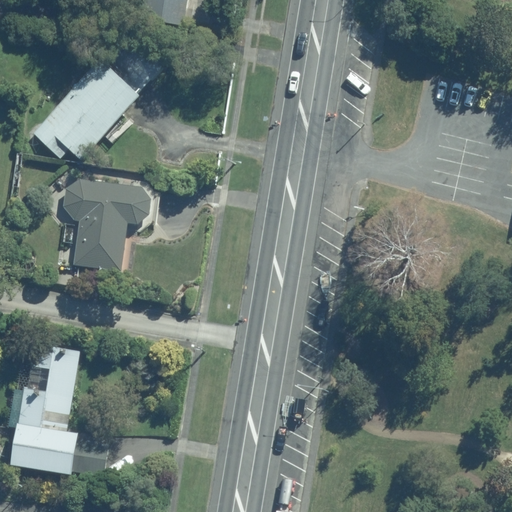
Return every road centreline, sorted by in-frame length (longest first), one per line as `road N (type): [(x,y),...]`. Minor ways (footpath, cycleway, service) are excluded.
road 1 (secondary): [(260,348),(320,0)]
road 2 (residential): [(260,348),(0,299)]
road 3 (secondary): [(233,511),(260,348)]
